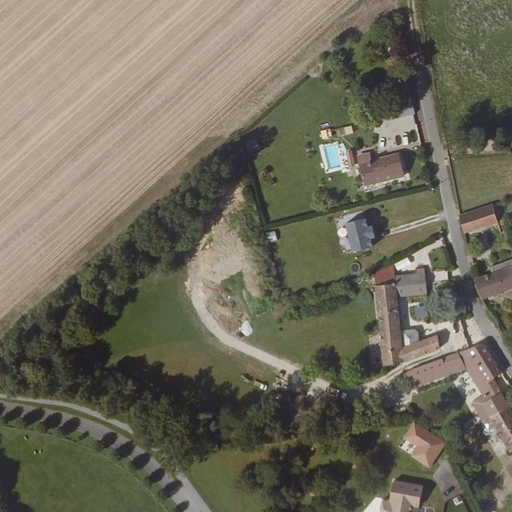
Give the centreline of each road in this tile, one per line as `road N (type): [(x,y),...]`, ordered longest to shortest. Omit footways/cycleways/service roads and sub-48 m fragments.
road 1 (residential): [(511,366),(481,319),(428,110)]
road 2 (tertiary): [(0,407),(113,439),(164,479),(190,511)]
